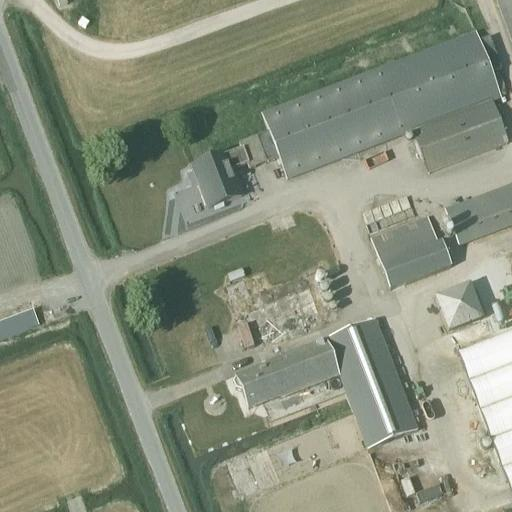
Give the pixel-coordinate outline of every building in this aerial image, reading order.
[(65,0),(57,0),(59,8),(68,6),(65,0)] [(511,0),(496,0),(511,42),(511,0)] [(267,135),(240,144),(242,151),(249,166),(250,170),(277,160),(285,182),(413,133),(429,175),(508,145),(492,103),(500,100),(491,75),(502,71),(489,38),(478,42),(476,36),(261,117),(267,135)] [(248,165),(242,151),(227,157),(226,155),(191,168),(208,212),(243,199),(232,172),(248,165)] [(460,246),(511,226),(511,187),(447,212),(460,246)] [(437,245),(428,220),(372,242),(381,266),(390,292),(450,270),(441,244),(437,245)] [(265,261),(220,277),(246,350),(330,317),(304,248),(265,261)] [(34,311),(0,323),(0,342),(40,328),(34,311)] [(417,433),(399,384),(376,323),(270,364),(270,365),(235,378),(233,384),(235,392),(241,394),(248,411),(280,400),(338,378),(366,452),(417,433)] [(511,336),(457,358),(511,500),(511,336)]
